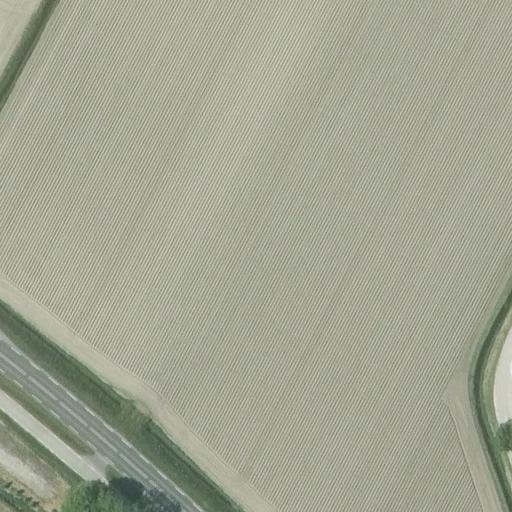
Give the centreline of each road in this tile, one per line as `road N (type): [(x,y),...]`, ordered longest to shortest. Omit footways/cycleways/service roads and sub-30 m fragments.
road 1 (primary): [(109,442),(0,355)]
road 2 (unclassified): [(511,457),(498,400),(511,334)]
